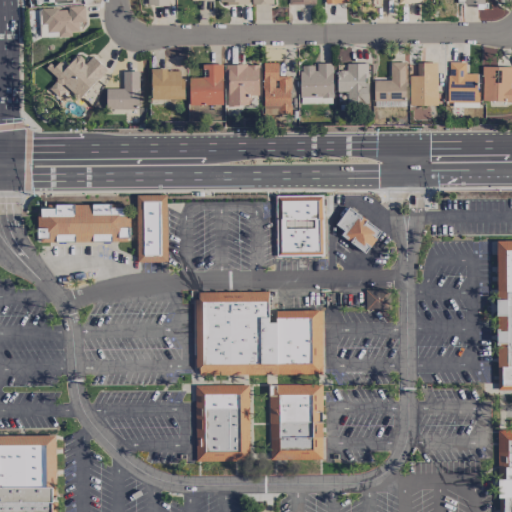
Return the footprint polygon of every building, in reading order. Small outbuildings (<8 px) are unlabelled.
[(38,8),(40,35),(58,34),(58,37),(71,36),(71,32),(79,31),(78,22),(85,22),(84,6),(38,8)] [(106,69),(92,55),(85,62),(77,54),(66,66),(58,58),(47,69),(57,79),(48,88),(58,97),(66,88),(78,99),(106,69)] [(373,80),(373,101),(406,101),(405,61),(390,61),(390,80),(373,80)] [(447,102),(477,102),(478,73),(465,73),(465,62),(448,61),(447,102)] [(277,62),(262,63),(263,114),(291,113),(289,76),(277,76),(277,62)] [(408,76),(409,105),(437,105),(436,62),(416,63),(416,76),(408,76)] [(299,97),(332,96),(332,63),(315,63),(315,65),(299,65),(299,97)] [(336,92),(346,92),(346,104),(367,103),(366,63),(346,64),(346,70),(336,70),(336,92)] [(188,77),(189,105),(222,104),(222,64),(202,64),(202,77),(188,77)] [(258,95),(258,64),(226,64),(227,105),(250,105),(250,95),(258,95)] [(511,100),(511,66),(482,66),(481,100),(511,100)] [(151,100),(183,99),(182,69),(150,70),(151,100)] [(138,71),(122,71),(122,88),(106,88),(105,109),(137,109),(138,71)] [(137,195),(166,195),(166,262),(137,262),(137,195)] [(276,196),(323,195),(324,256),(277,256),(276,196)] [(55,204),(55,208),(41,208),(41,212),(37,212),(38,239),(44,239),(44,243),(127,242),(127,238),(131,238),(130,211),(125,211),(125,207),(112,207),(112,203),(92,204),(92,205),(75,205),(75,204),(55,204)] [(349,207),(336,225),(344,231),(341,236),(366,254),(382,232),(349,207)] [(496,242),(511,241),(511,389),(498,390),(496,242)] [(366,290),(392,289),(393,309),(366,310),(366,290)] [(199,293),(199,300),(195,300),(196,369),(198,369),(198,376),(323,375),(322,311),(277,311),(277,323),(268,323),(267,292),(199,293)] [(195,385),(249,385),(249,454),(237,462),(196,462),(195,385)] [(269,385),(321,385),(322,460),(270,460),(269,385)] [(498,511),(498,430),(511,429),(511,511),(498,511)] [(0,435),(55,435),(55,498),(0,498),(0,435)] [(0,511),(0,487),(52,488),(52,511),(0,511)]
